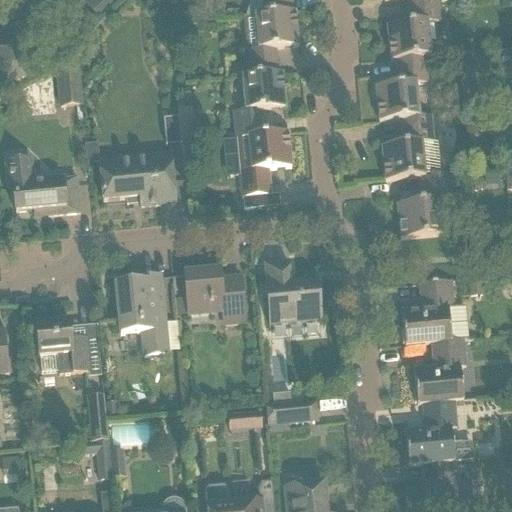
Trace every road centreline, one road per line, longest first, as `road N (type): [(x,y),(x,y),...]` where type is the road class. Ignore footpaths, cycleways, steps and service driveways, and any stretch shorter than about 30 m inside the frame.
road 1 (residential): [(0,296),(27,275),(60,273),(84,246),(328,221)]
road 2 (residential): [(364,511),(356,424),(368,385),(356,243),(328,221)]
road 3 (residential): [(328,221),(319,130),(347,77),(340,0)]
